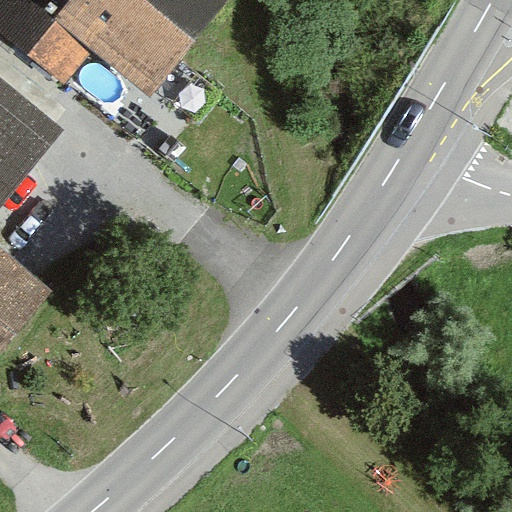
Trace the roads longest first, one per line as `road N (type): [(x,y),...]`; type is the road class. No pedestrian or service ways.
road 1 (tertiary): [(88,511),(290,320),(403,164)]
road 2 (tertiary): [(403,164),(500,0)]
